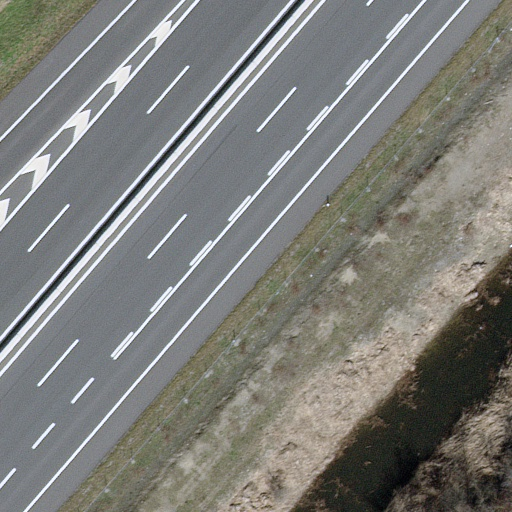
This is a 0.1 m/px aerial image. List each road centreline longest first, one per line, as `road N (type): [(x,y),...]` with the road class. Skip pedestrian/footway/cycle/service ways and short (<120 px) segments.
road 1 (motorway): [(0,433),(374,0)]
road 2 (motorway): [(244,0),(0,281)]
